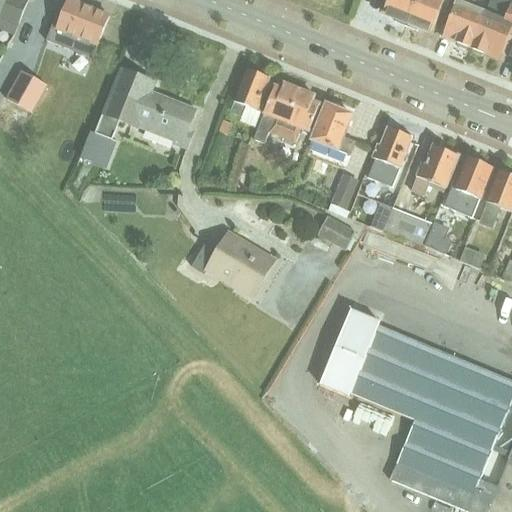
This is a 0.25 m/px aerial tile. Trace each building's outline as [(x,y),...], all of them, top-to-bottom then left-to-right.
[(0,0),(0,31),(14,37),(28,0),(0,0)] [(388,0),(383,14),(396,20),(394,23),(405,28),(416,0),(388,0)] [(416,0),(405,28),(417,32),(418,29),(431,34),(440,12),(444,13),(449,0),(416,0)] [(470,50),(485,15),(471,9),(474,0),(457,0),(442,39),(457,45),(457,49),(465,52),(468,50),(470,50)] [(511,36),(511,4),(501,0),(490,0),(489,4),(485,15),(470,50),(472,51),(473,55),(480,58),(483,56),(498,62),(509,36),(511,36)] [(56,16),(45,42),(91,61),(109,18),(69,2),(62,19),(56,16)] [(254,129),(260,114),(256,113),(269,80),(247,71),(230,114),(241,119),(240,123),(254,129)] [(155,85),(121,72),(95,135),(112,141),(119,122),(175,142),(174,144),(188,149),(193,133),(189,131),(196,112),(151,94),(155,85)] [(22,73),(6,101),(31,115),(46,87),(22,73)] [(280,139),(299,92),(284,86),(282,91),(274,88),(253,142),(264,146),(268,134),(280,139)] [(299,92),(280,139),(294,144),(300,131),(308,134),(319,106),(312,103),(314,98),(299,92)] [(350,157),(355,144),(343,139),(351,117),(340,112),(342,109),(330,104),(329,108),(326,107),(312,142),(350,157)] [(228,137),(232,127),(223,123),(219,133),(228,137)] [(374,160),(367,180),(390,189),(398,170),(399,170),(412,140),(409,139),(410,136),(398,131),(397,134),(387,130),(380,148),(377,146),(371,159),(374,160)] [(90,133),(81,158),(106,168),(115,143),(112,141),(95,135),(90,133)] [(433,148),(428,161),(426,167),(422,166),(411,193),(423,198),(429,184),(445,190),(457,158),(455,157),(457,154),(445,150),(444,153),(433,148)] [(451,190),(443,209),(470,220),(478,201),(479,201),(491,171),(488,170),(488,167),(480,164),(477,166),(467,161),(461,177),(457,175),(451,190)] [(358,182),(343,175),(331,205),(346,211),(358,182)] [(498,175),(479,223),(488,227),(495,208),(511,214),(511,210),(511,176),(510,175),(508,179),(498,175)] [(252,177),(247,188),(257,193),(262,180),(252,177)] [(383,232),(392,210),(380,205),(370,230),(382,235),(383,232)] [(392,210),(383,232),(424,248),(433,226),(392,210)] [(345,252),(355,234),(327,219),(317,237),(345,252)] [(251,300),(274,263),(228,235),(218,251),(206,244),(191,268),(204,276),(206,273),(251,300)] [(430,235),(424,248),(437,253),(445,256),(450,243),(443,240),(430,235)] [(485,257),(465,249),(459,263),(479,271),(485,257)] [(350,311),(319,387),(348,399),(350,395),(415,422),(397,466),(390,482),(463,511),(511,511),(511,383),(378,327),(380,324),(350,311)]
